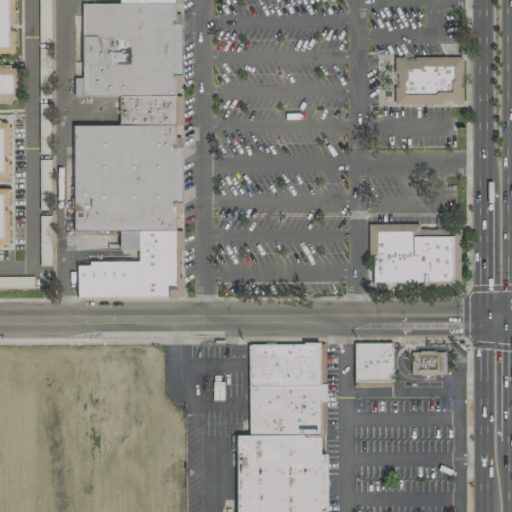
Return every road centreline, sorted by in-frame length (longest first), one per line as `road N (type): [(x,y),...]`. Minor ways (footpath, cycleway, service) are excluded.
road 1 (tertiary): [(0,312),(484,317)]
road 2 (primary): [(484,317),(485,511)]
road 3 (primary): [(483,0),(484,186)]
road 4 (primary): [(511,168),(510,0)]
road 5 (primary): [(484,186),(484,317)]
